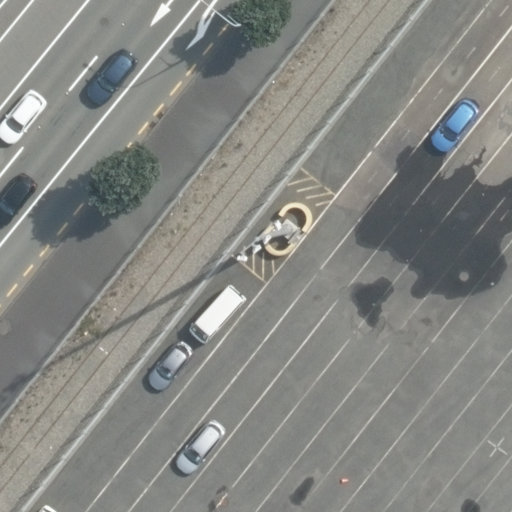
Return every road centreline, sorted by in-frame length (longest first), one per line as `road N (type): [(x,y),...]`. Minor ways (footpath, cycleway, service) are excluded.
road 1 (primary): [(79,77),(0,205)]
road 2 (primary): [(79,77),(0,176)]
